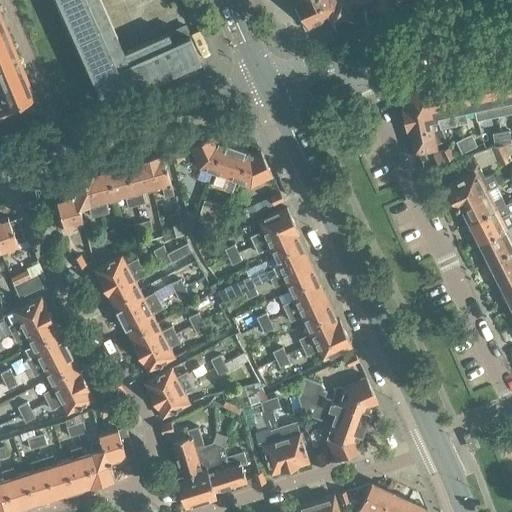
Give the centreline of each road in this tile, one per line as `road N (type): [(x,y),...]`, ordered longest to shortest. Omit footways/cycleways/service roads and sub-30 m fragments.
road 1 (secondary): [(268,84),(436,449)]
road 2 (residential): [(511,406),(351,61)]
road 3 (residential): [(133,482),(151,450),(147,420),(96,317),(70,297),(25,216),(8,167)]
road 4 (tertiary): [(8,167),(268,84)]
road 5 (residential): [(200,511),(324,471),(343,478),(436,449)]
road 6 (tertiary): [(351,61),(511,26)]
